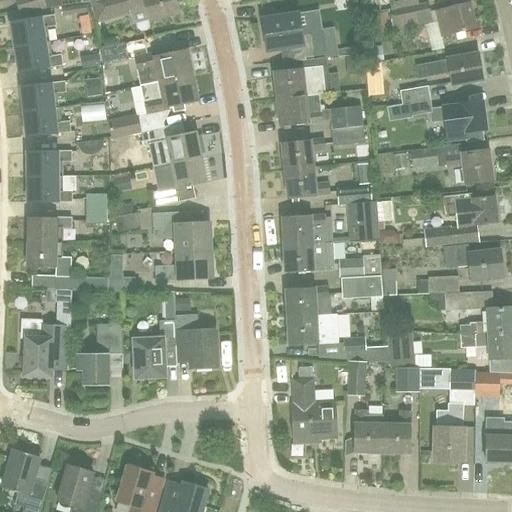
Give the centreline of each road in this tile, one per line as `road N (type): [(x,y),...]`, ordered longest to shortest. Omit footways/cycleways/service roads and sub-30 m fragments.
road 1 (residential): [(255,408),(237,130),(211,0)]
road 2 (residential): [(255,408),(175,412),(90,430),(0,406)]
road 3 (residential): [(511,511),(332,499),(264,477)]
